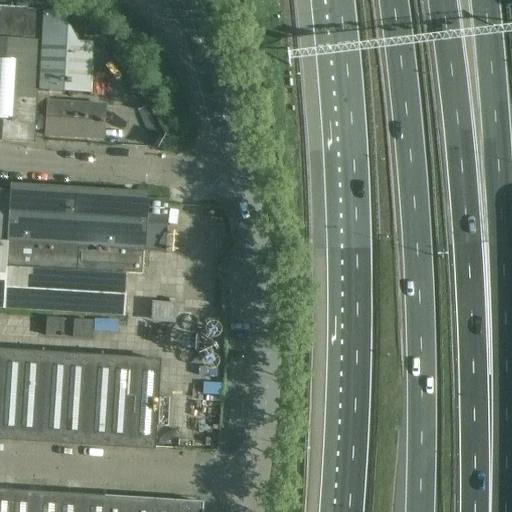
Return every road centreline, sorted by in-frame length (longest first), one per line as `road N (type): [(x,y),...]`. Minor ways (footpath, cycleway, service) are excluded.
road 1 (motorway): [(484,511),(440,0)]
road 2 (motorway): [(487,511),(503,273),(483,0)]
road 3 (motorway): [(393,0),(414,232),(418,511)]
road 4 (motorway): [(340,0),(357,288),(349,511)]
road 5 (unclassified): [(240,176),(267,337),(254,483)]
road 6 (unclassified): [(0,468),(254,483)]
road 7 (unclassified): [(0,162),(240,176)]
road 8 (unclassified): [(189,21),(240,176)]
